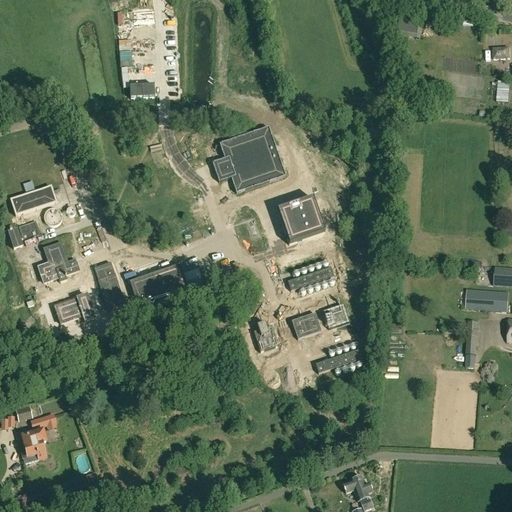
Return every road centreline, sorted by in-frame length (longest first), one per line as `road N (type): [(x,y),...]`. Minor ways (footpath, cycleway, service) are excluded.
road 1 (residential): [(229,511),(369,459),(511,460)]
road 2 (unclassified): [(84,210),(51,125),(0,130)]
